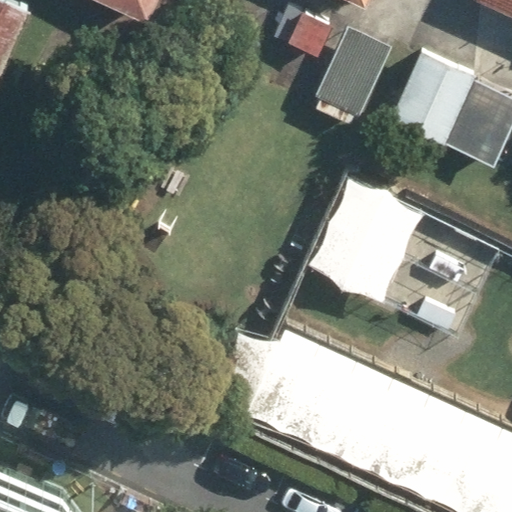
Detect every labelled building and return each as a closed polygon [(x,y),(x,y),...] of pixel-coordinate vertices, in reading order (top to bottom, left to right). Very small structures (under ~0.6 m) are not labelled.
[(0,0),(0,65),(27,1),(23,0),(0,0)] [(124,0),(150,11),(155,0),(124,0)] [(313,46),(328,17),(299,3),(284,32),(313,46)] [(357,107),(388,35),(342,15),(311,87),(357,107)] [(489,157),(511,105),(511,84),(418,42),(386,111),(489,157)] [(373,290),(414,201),(347,170),(306,260),(373,290)] [(90,511),(66,481),(0,450),(0,511),(90,511)]
